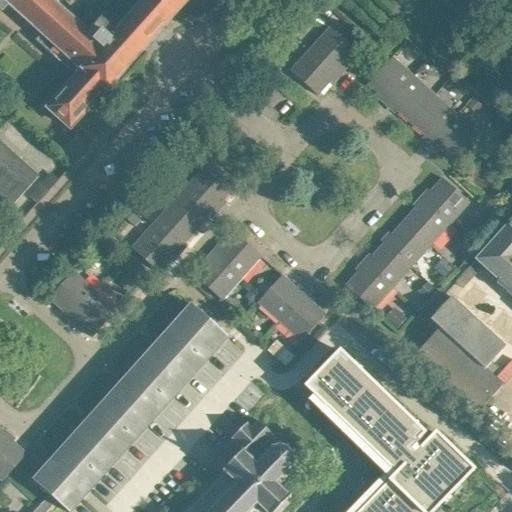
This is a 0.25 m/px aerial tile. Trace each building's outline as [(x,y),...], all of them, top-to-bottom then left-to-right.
[(76,76),(47,108),(70,129),(105,90),(106,91),(187,0),(0,0),(0,7),(1,9),(7,3),(42,35),(37,41),(76,76)] [(293,28),(289,32),(295,37),(298,34),(293,28)] [(356,52),(329,28),(310,50),(337,74),(356,52)] [(290,34),(286,37),(292,43),(296,39),(290,34)] [(452,48),(444,57),(453,65),(461,56),(452,48)] [(337,74),(310,50),(290,72),(317,96),(337,74)] [(389,104),(413,77),(391,58),(367,84),(389,104)] [(411,123),(435,97),(413,77),(389,104),(411,123)] [(454,78),(446,87),(455,96),(464,86),(454,78)] [(432,143),(456,116),(435,97),(411,123),(432,143)] [(473,99),(466,107),(475,115),(482,107),(473,99)] [(454,162),(478,135),(456,116),(432,143),(454,162)] [(0,194),(12,206),(32,184),(39,176),(0,141),(0,194)] [(183,159),(175,168),(184,176),(192,167),(183,159)] [(236,186),(209,162),(189,184),(216,208),(236,186)] [(180,178),(177,182),(182,187),(186,184),(180,178)] [(469,203),(442,179),(423,201),(449,225),(469,203)] [(216,208),(189,184),(170,206),(197,230),(216,208)] [(39,185),(29,197),(36,204),(47,192),(39,185)] [(449,225),(423,201),(403,222),(430,246),(449,225)] [(145,204),(137,213),(145,219),(152,211),(145,204)] [(197,230),(170,206),(151,227),(178,251),(197,230)] [(134,212),(128,217),(137,225),(142,219),(134,212)] [(488,214),(476,227),(482,232),(494,219),(488,214)] [(511,219),(506,227),(505,226),(478,258),(511,288),(511,219)] [(430,246),(403,222),(384,243),(411,267),(430,246)] [(178,251),(151,227),(131,249),(158,273),(178,251)] [(261,257),(234,233),(214,255),(241,279),(261,257)] [(463,240),(455,249),(467,260),(475,251),(463,240)] [(411,267),(384,243),(365,265),(392,289),(411,267)] [(96,255),(89,264),(96,270),(104,261),(96,255)] [(241,279),(214,255),(194,277),(221,301),(241,279)] [(441,259),(433,269),(443,278),(452,269),(441,259)] [(392,289),(365,265),(345,287),(372,311),(392,289)] [(129,271),(119,283),(129,293),(140,281),(129,271)] [(70,318),(94,291),(73,272),(48,299),(70,318)] [(279,322),(303,296),(281,276),(257,303),(279,322)] [(262,281),(256,288),(263,294),(269,287),(262,281)] [(427,282),(417,292),(424,299),(434,288),(427,282)] [(251,288),(245,295),(254,304),(260,297),(251,288)] [(92,338),(116,311),(94,291),(70,318),(92,338)] [(301,342),(325,315),(303,296),(279,322),(301,342)] [(490,363),(505,347),(450,298),(430,321),(441,331),(433,341),(430,338),(413,357),(476,414),(502,385),(491,375),(497,369),(490,363)] [(66,511),(70,511),(215,351),(227,338),(191,305),(33,481),(49,496),(34,511),(47,511),(56,502),(66,511)] [(394,306),(384,316),(397,327),(406,317),(394,306)] [(390,479),(358,511),(412,511),(415,510),(417,511),(433,511),(439,506),(442,503),(437,499),(454,481),(459,486),(473,471),(435,433),(425,443),(420,437),(424,434),(339,351),(304,387),(389,469),(390,468),(395,474),(400,479),(395,484),(390,479)] [(286,352),(277,361),(285,368),(294,359),(286,352)] [(281,511),(290,504),(286,500),(288,498),(289,499),(291,497),(290,496),(291,495),(289,493),(288,494),(277,483),(281,479),(283,481),(294,470),(295,468),(296,461),(296,459),(295,452),(293,450),(289,446),(286,444),(280,442),(268,444),(267,443),(273,437),(271,435),(258,423),(259,423),(257,421),(251,427),(246,423),(244,425),(245,425),(232,437),(230,439),(235,443),(232,446),(227,442),(225,444),(226,444),(211,460),(210,459),(209,461),(210,463),(211,463),(222,474),(214,482),(184,511),(281,511)] [(0,479),(2,481),(26,455),(4,435),(0,439),(0,479)]
